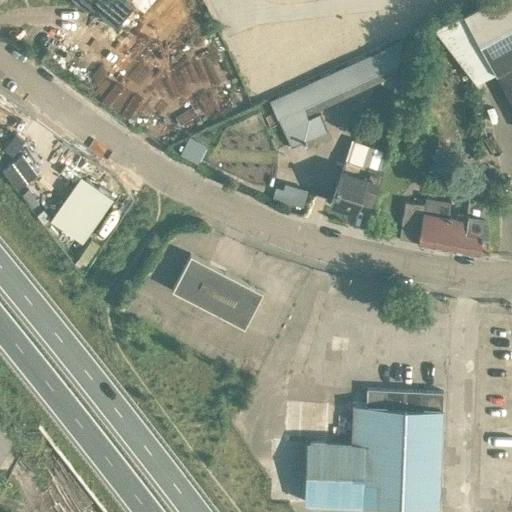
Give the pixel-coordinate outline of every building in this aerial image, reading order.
[(81,0),(113,27),(133,3),(129,0),(81,0)] [(511,0),(486,0),(463,13),(496,73),(511,63),(511,0)] [(401,35),(395,74),(396,74),(392,98),(409,99),(418,27),(401,35)] [(306,114),(395,74),(401,35),(270,101),(275,117),(278,116),(290,146),(308,138),(311,146),(331,138),(320,116),(308,120),(306,114)] [(511,64),(496,73),(511,102),(511,64)] [(15,133),(3,149),(12,156),(24,140),(15,133)] [(188,135),(179,153),(197,162),(206,144),(188,135)] [(351,139),(345,158),(331,202),(354,210),(357,201),(371,206),(382,170),(384,150),(351,139)] [(431,169),(454,170),(455,157),(450,157),(451,150),(435,149),(434,157),(432,157),(431,169)] [(17,187),(37,172),(23,153),(3,168),(17,187)] [(40,177),(21,191),(35,211),(54,196),(40,177)] [(112,198),(86,179),(55,223),(81,241),(112,198)] [(279,182),(276,199),(308,204),(311,187),(279,182)] [(446,229),(449,216),(447,216),(450,200),(424,197),(423,204),(405,201),(401,232),(420,235),(418,243),(453,250),(456,232),(446,229)] [(456,232),(453,250),(479,254),(482,237),(488,238),(486,200),(467,197),(465,214),(456,213),(456,217),(449,216),(446,229),(456,232)] [(244,327),(262,292),(190,254),(171,289),(244,327)] [(308,502),(438,507),(443,392),(367,388),(366,406),(353,405),(352,442),(311,441),(308,502)]
